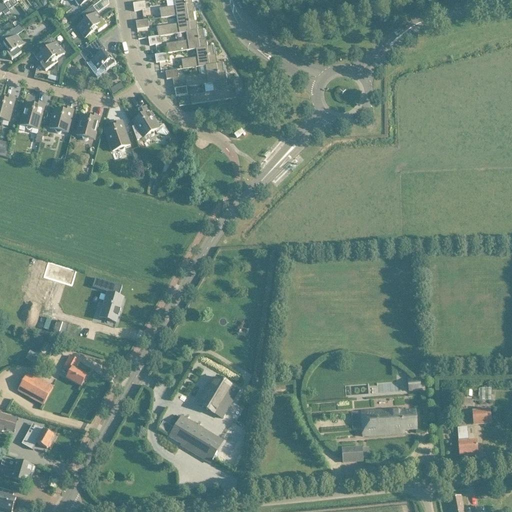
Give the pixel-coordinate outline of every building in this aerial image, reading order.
[(11,0),(0,0),(0,10),(2,14),(8,10),(4,5),(11,0)] [(195,14),(193,0),(174,0),(175,7),(160,10),(161,19),(177,17),(195,14)] [(146,11),(145,3),(133,4),(134,12),(146,11)] [(86,21),(79,27),(82,31),(80,33),(85,40),(97,31),(98,33),(107,27),(93,8),(82,16),(86,21)] [(198,31),(195,14),(177,17),(178,25),(157,28),(158,38),(160,37),(186,33),(198,32),(198,31)] [(148,21),(137,22),(136,22),(137,30),(149,29),(148,21)] [(24,31),(20,26),(0,41),(0,45),(2,48),(4,46),(9,53),(7,54),(12,61),(22,54),(18,50),(24,46),(17,37),(24,31)] [(208,49),(207,48),(205,30),(198,31),(198,32),(186,33),(188,42),(166,45),(168,54),(196,50),(208,49)] [(160,37),(158,38),(148,39),(150,47),(161,45),(160,37)] [(32,53),(38,62),(39,61),(41,64),(40,65),(46,72),(55,66),(53,63),(65,55),(52,38),(32,53)] [(79,54),(87,65),(91,63),(97,72),(94,74),(97,79),(106,72),(116,65),(111,58),(109,59),(104,53),(106,51),(98,41),(79,54)] [(214,47),(207,48),(208,49),(196,50),(197,58),(182,61),(183,70),(206,67),(217,65),(214,47)] [(167,54),(157,56),(155,56),(156,64),(168,62),(167,54)] [(227,82),(227,81),(224,64),(217,65),(206,67),(207,75),(186,78),(187,88),(213,84),(227,82)] [(177,71),(166,73),(167,81),(173,80),(174,90),(175,90),(180,89),(177,71)] [(234,80),(227,81),(227,82),(213,84),(214,92),(190,96),(192,105),(236,99),(234,80)] [(187,88),(180,89),(175,90),(176,97),(188,96),(187,88)] [(0,123),(0,124),(1,124),(1,123),(2,123),(3,123),(3,122),(3,121),(10,123),(15,101),(9,99),(4,98),(3,100),(0,99),(0,123)] [(26,104),(20,126),(26,127),(26,129),(27,130),(27,131),(28,131),(30,132),(31,131),(32,130),(32,129),(39,131),(45,106),(34,103),(33,106),(26,104)] [(54,110),(50,129),(56,131),(56,132),(56,133),(57,134),(58,134),(59,135),(60,134),(61,133),(62,132),(68,134),(74,112),(62,109),(62,111),(54,110)] [(135,126),(132,128),(137,142),(143,138),(143,139),(149,136),(150,137),(151,137),(152,137),(153,137),(154,136),(155,135),(155,133),(154,132),(155,132),(157,134),(166,137),(169,135),(164,126),(160,129),(147,109),(137,116),(139,118),(133,122),(135,126)] [(81,117),(76,136),(82,138),(82,139),(83,140),(84,141),(85,142),(86,142),(87,141),(88,140),(89,139),(95,141),(101,119),(89,116),(88,118),(81,117)] [(112,129),(105,131),(112,153),(118,150),(119,151),(120,152),(121,153),(123,152),(124,152),(124,151),(125,150),(125,148),(131,146),(122,122),(111,126),(112,129)] [(48,263),(43,278),(65,285),(67,277),(74,279),(77,272),(77,271),(48,262),(48,263)] [(96,279),(93,288),(108,293),(100,318),(116,324),(118,317),(119,317),(119,316),(120,312),(121,312),(121,311),(120,311),(124,299),(119,297),(122,287),(96,279)] [(37,356),(34,363),(41,367),(44,360),(37,356)] [(70,357),(64,369),(70,372),(67,380),(81,388),(88,376),(86,375),(76,370),(80,362),(70,357)] [(44,406),(53,388),(27,375),(18,392),(44,406)] [(223,420),(239,392),(217,378),(200,406),(223,420)] [(422,381),(414,381),(414,391),(422,390),(422,381)] [(402,410),(352,414),(354,431),(362,431),(363,438),(364,438),(364,437),(404,434),(404,431),(417,430),(415,412),(402,413),(402,410)] [(491,422),(491,412),(490,410),(474,412),(474,423),(491,422)] [(0,414),(0,432),(4,434),(5,429),(9,417),(0,414)] [(197,440),(203,430),(182,417),(170,438),(211,463),(217,452),(197,440)] [(27,435),(22,445),(33,451),(37,444),(47,450),(54,437),(37,427),(31,437),(27,435)] [(466,457),(478,456),(477,442),(469,442),(468,428),(458,429),(460,454),(466,453),(466,457)] [(15,450),(19,437),(8,434),(5,447),(15,450)] [(362,448),(342,449),(343,463),(363,462),(363,459),(369,459),(368,448),(362,448)] [(4,459),(2,466),(8,468),(5,477),(10,479),(10,480),(28,485),(31,475),(33,475),(35,468),(33,468),(34,467),(16,461),(15,462),(4,459)] [(0,489),(0,511),(12,511),(16,500),(13,499),(14,494),(0,489)] [(464,511),(461,497),(449,499),(451,511),(480,511),(479,508),(464,511)]
